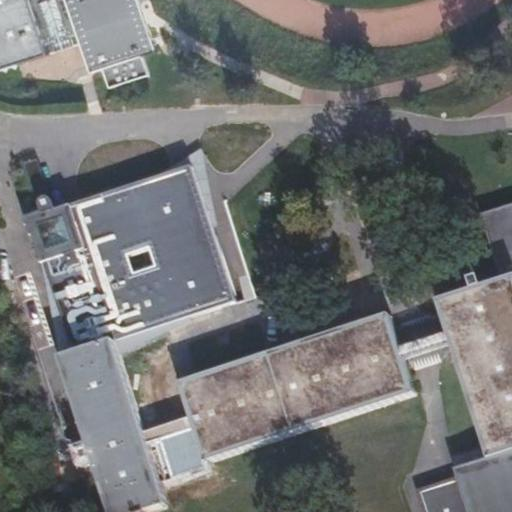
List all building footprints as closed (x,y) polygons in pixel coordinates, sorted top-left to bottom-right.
[(0,0),(0,72),(49,57),(47,51),(30,0),(0,0)] [(30,0),(47,51),(81,39),(68,0),(30,0)] [(140,0),(68,0),(81,39),(92,73),(105,69),(145,57),(158,53),(140,0)] [(145,57),(105,69),(111,89),(152,77),(145,57)] [(60,355),(110,511),(144,511),(168,505),(114,338),(235,299),(191,164),(70,202),(84,245),(44,258),(74,351),(60,355)] [(459,471),(471,511),(511,511),(511,212),(482,222),(500,280),(439,299),(490,461),(459,471)] [(181,380),(206,461),(418,395),(393,315),(181,380)]
